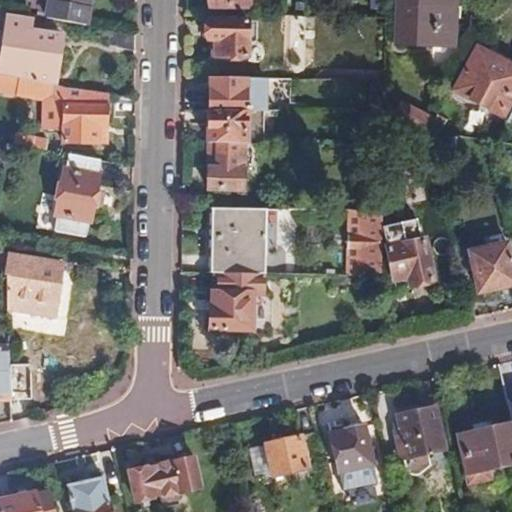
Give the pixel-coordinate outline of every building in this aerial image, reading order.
[(47,0),(44,20),(83,27),(87,4),(98,6),(102,2),(102,0),(47,0)] [(399,0),(396,48),(436,50),(435,61),(453,63),(461,57),(463,12),(456,12),(456,0),(399,0)] [(26,22),(10,19),(0,65),(0,76),(49,86),(59,37),(46,35),(47,32),(32,30),(29,25),(26,24),(26,22)] [(207,20),(207,40),(214,41),(213,57),(245,58),(246,22),(207,20)] [(104,48),(134,54),(134,37),(107,32),(104,48)] [(511,69),(478,51),(475,57),(511,75),(511,95),(511,98),(511,69)] [(511,95),(511,75),(475,57),(456,94),(505,120),(511,107),(511,98),(511,95)] [(49,86),(0,76),(0,92),(15,96),(16,92),(43,97),(43,131),(62,131),(62,106),(106,108),(106,97),(49,86)] [(208,109),(244,110),(265,111),(265,80),(209,77),(208,109)] [(374,84),(373,115),(384,116),(385,99),(385,84),(374,84)] [(402,104),(394,118),(422,133),(430,119),(402,104)] [(62,143),(96,144),(96,127),(106,128),(106,108),(62,106),(62,131),(62,143)] [(208,109),(207,142),(243,143),(244,143),(244,141),(257,142),(257,113),(244,113),(244,110),(208,109)] [(363,117),(362,146),(380,146),(381,118),(363,117)] [(437,118),(427,136),(438,137),(446,123),(437,118)] [(96,127),(96,144),(105,144),(106,128),(96,127)] [(30,148),(44,151),(46,140),(32,138),(30,148)] [(240,190),(243,143),(207,142),(206,189),(240,190)] [(98,161),(66,155),(53,228),(84,234),(98,161)] [(382,199),(360,198),(360,210),(382,211),(382,199)] [(213,208),(212,262),(265,263),(266,209),(213,208)] [(359,219),(358,278),(381,279),(382,230),(382,225),(382,213),(345,212),(345,219),(359,219)] [(421,242),(416,222),(382,230),(386,250),(421,242)] [(386,250),(393,282),(407,279),(410,290),(434,285),(424,242),(421,242),(386,250)] [(511,285),(511,267),(507,244),(469,252),(478,293),(511,285)] [(53,306),(60,266),(60,264),(0,252),(0,273),(3,274),(4,299),(28,303),(53,306)] [(212,262),(212,273),(264,275),(265,263),(212,262)] [(264,275),(212,273),(211,293),(213,293),(212,310),(210,310),(209,331),(251,332),(252,294),(264,295),(264,275)] [(407,279),(393,282),(395,293),(410,290),(407,279)] [(27,315),(28,303),(4,299),(4,312),(27,315)] [(7,371),(6,347),(0,347),(0,401),(8,401),(7,371)] [(7,371),(8,401),(26,401),(24,371),(7,371)] [(395,422),(392,422),(399,458),(443,449),(435,408),(395,417),(395,422)] [(511,438),(510,428),(511,427),(511,423),(459,435),(469,483),(490,478),(489,471),(511,465),(511,438)] [(362,428),(329,434),(341,492),(375,485),(362,428)] [(273,479),(321,467),(314,435),(266,445),(273,479)] [(427,453),(403,458),(405,468),(405,469),(405,470),(406,471),(406,472),(407,473),(408,473),(409,474),(410,475),(411,475),(412,475),(413,475),(414,475),(416,475),(417,475),(418,474),(419,474),(420,473),(429,465),(427,453)] [(172,464),(127,473),(134,505),(153,501),(153,498),(159,496),(160,501),(163,503),(178,500),(180,496),(172,464)] [(106,511),(100,480),(64,488),(69,511),(106,511)] [(35,511),(32,496),(0,502),(0,511),(35,511)]
